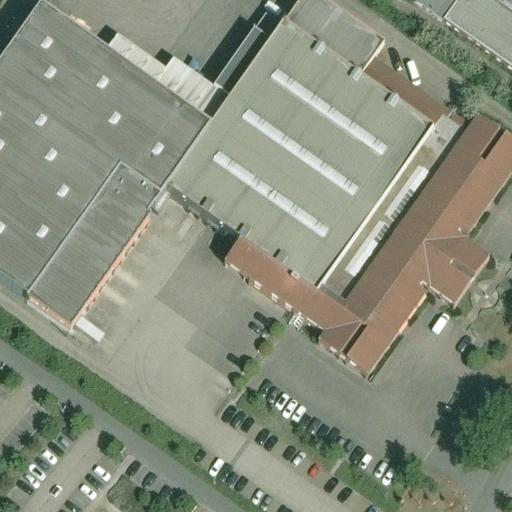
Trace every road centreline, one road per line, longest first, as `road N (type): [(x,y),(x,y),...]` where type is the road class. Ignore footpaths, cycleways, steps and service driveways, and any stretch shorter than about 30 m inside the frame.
road 1 (unclassified): [(227,511),(0,347)]
road 2 (unknown): [(93,415),(22,511)]
